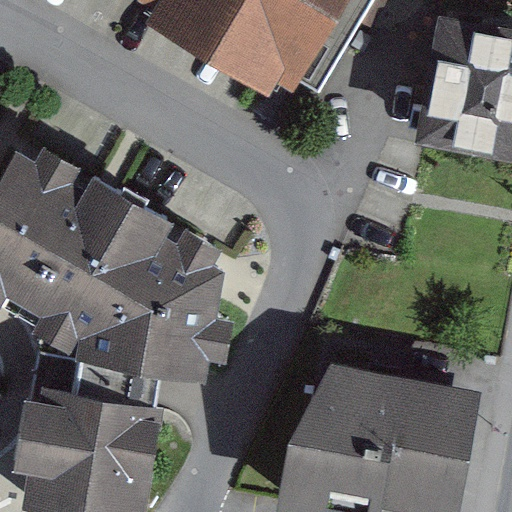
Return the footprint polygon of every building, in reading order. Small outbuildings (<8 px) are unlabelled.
[(357,2),(353,0),(155,0),(154,2),(309,87),(357,2)] [(428,130),(511,145),(511,35),(447,24),(428,130)] [(219,260),(21,152),(0,188),(0,287),(82,333),(80,354),(164,367),(203,372),(219,260)] [(119,511),(141,511),(164,367),(80,354),(72,410),(43,406),(29,498),(119,511)] [(470,397),(339,373),(300,441),(289,503),(339,511),(371,511),(375,495),(450,508),(470,397)]
